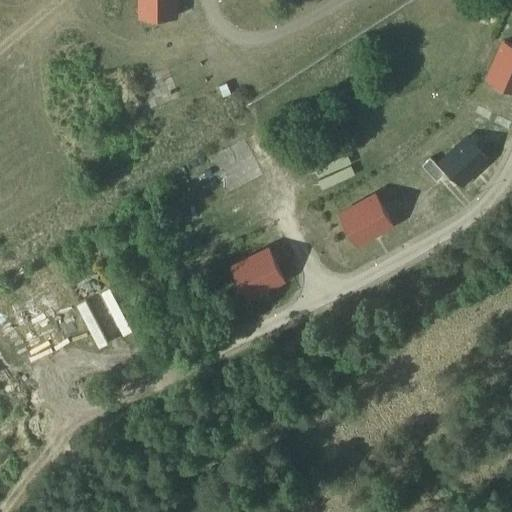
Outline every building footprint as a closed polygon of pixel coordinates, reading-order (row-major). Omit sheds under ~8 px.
[(175,0),(133,0),(133,19),(176,18),(175,0)] [(511,47),(497,41),(482,79),(511,91),(511,47)] [(160,69),(149,72),(153,86),(164,83),(160,69)] [(464,135),(434,163),(459,189),(488,162),(472,145),(464,135)] [(214,157),(229,189),(258,175),(242,143),(214,157)] [(426,159),(418,167),(434,183),(442,175),(426,159)] [(372,193),(335,214),(354,248),(392,227),(372,193)] [(266,248),(228,266),(246,304),(284,285),(266,248)] [(76,366),(55,376),(66,397),(86,388),(76,366)]
